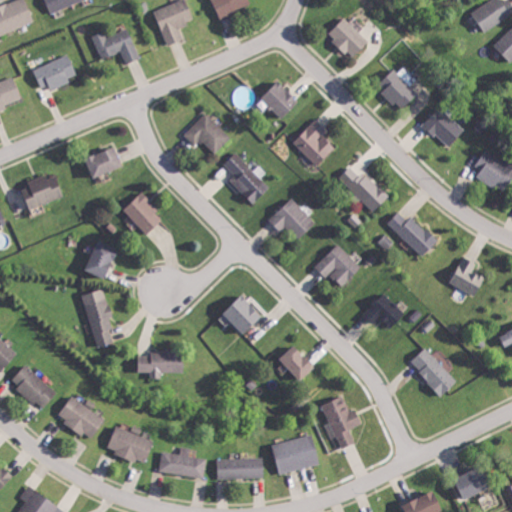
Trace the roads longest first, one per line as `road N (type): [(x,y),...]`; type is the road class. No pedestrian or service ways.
road 1 (residential): [(180,511),(84,479),(0,415),(133,98),(269,37),(296,0)]
road 2 (residential): [(411,458),(379,392),(348,352),(166,170),(133,98)]
road 3 (residential): [(511,238),(451,203),(277,30)]
road 4 (residential): [(511,408),(358,485),(266,511)]
